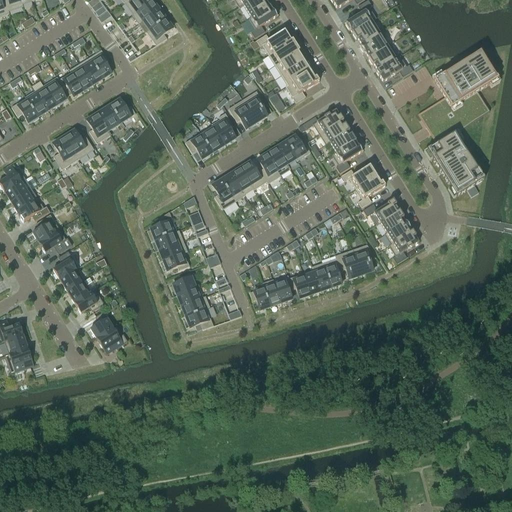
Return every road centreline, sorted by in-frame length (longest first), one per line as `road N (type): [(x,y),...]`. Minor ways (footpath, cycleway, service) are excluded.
road 1 (residential): [(339,89),(414,207),(432,212),(433,195),(361,75)]
road 2 (residential): [(224,263),(193,180),(339,89)]
road 3 (residential): [(0,159),(128,78),(75,0)]
